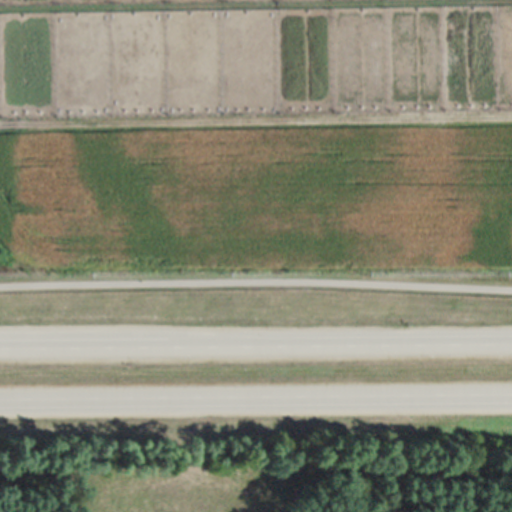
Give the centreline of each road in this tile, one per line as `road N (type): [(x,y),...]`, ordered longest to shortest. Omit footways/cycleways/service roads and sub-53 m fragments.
road 1 (trunk): [(0,397),(511,392)]
road 2 (trunk): [(511,342),(0,346)]
